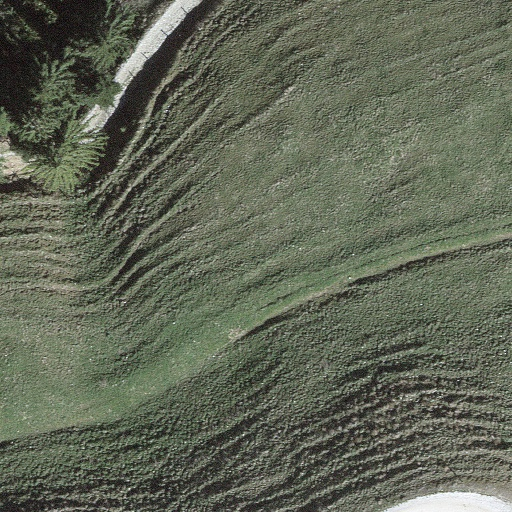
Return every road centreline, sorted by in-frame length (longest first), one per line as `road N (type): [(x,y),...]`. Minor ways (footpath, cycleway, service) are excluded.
road 1 (track): [(0,436),(175,369),(276,304),(403,257),(511,233)]
road 2 (track): [(0,167),(63,156),(83,142),(143,56),(196,0)]
